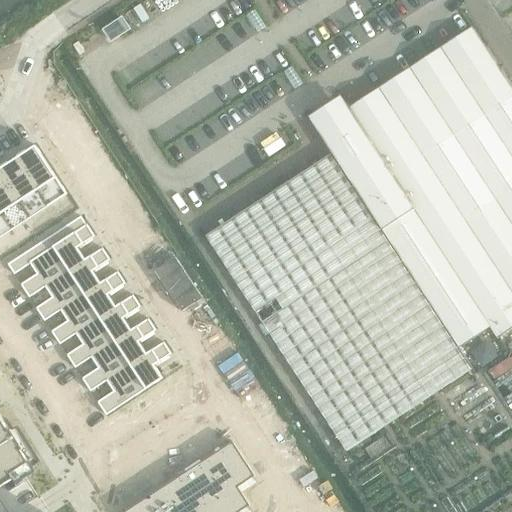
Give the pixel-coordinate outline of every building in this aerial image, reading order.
[(113,24),(103,30),(107,37),(111,43),(121,36),(131,30),(127,23),(123,17),(113,24)] [(314,166),(206,236),(207,238),(347,452),(471,371),(457,349),(474,338),(490,328),(497,339),(511,329),(511,87),(475,30),(472,32),(365,102),(351,111),(343,116),(343,115),(342,115),(342,114),(341,114),(340,113),(339,113),(338,112),(337,112),(336,112),(335,112),(334,112),(333,112),(332,112),(331,113),(330,113),(329,114),(328,114),(328,115),(327,115),(327,116),(326,117),(326,118),(325,119),(325,120),(325,121),(325,122),(325,123),(325,124),(325,125),(326,125),(326,126),(326,127),(327,127),(319,132),(332,154),(314,166)] [(36,146),(17,158),(49,207),(68,195),(36,146)] [(17,158),(0,169),(0,172),(31,219),(49,207),(17,158)] [(0,172),(0,211),(13,231),(31,219),(0,172)] [(0,211),(0,239),(13,231),(0,211)] [(81,217),(74,222),(79,231),(87,226),(87,225),(81,217)] [(74,222),(66,227),(72,236),(79,231),(74,222)] [(37,274),(21,285),(30,298),(46,288),(45,287),(86,260),(85,260),(78,248),(95,237),(87,225),(87,226),(79,231),(72,236),(64,241),(56,246),(49,251),(41,256),(34,260),(30,263),(31,264),(37,274)] [(66,227),(58,232),(64,241),(72,236),(66,227)] [(58,232),(51,237),(56,246),(64,241),(58,232)] [(51,237),(43,242),(49,251),(56,246),(51,237)] [(43,242),(36,247),(41,256),(49,251),(43,242)] [(36,247),(28,252),(34,260),(41,256),(36,247)] [(53,298),(36,308),(45,322),(61,311),(61,310),(101,284),(101,283),(93,272),(111,260),(103,248),(85,260),(86,260),(45,287),(46,288),(53,298)] [(28,252),(21,257),(27,266),(31,264),(30,263),(34,260),(28,252)] [(21,257),(15,261),(21,271),(27,266),(21,257)] [(15,261),(8,265),(15,275),(21,271),(15,261)] [(68,321),(52,332),(61,345),(77,335),(76,334),(117,307),(116,307),(109,295),(126,284),(118,272),(101,283),(101,284),(61,310),(61,311),(68,321)] [(83,345),(67,355),(76,369),(92,358),(91,357),(132,331),(131,330),(124,319),(141,307),(133,295),(116,307),(117,307),(76,334),(77,335),(83,345)] [(99,368),(82,379),(91,392),(107,382),(107,381),(147,354),(139,342),(157,331),(149,319),(131,330),(132,331),(91,357),(92,358),(99,368)] [(114,392),(98,402),(107,416),(123,405),(163,379),(155,366),(172,354),(164,342),(147,354),(107,381),(107,382),(114,392)] [(0,488),(16,478),(13,474),(17,471),(30,463),(23,451),(25,449),(13,430),(11,431),(0,414),(0,488)] [(365,449),(371,459),(390,447),(384,437),(365,449)] [(233,441),(124,511),(241,511),(251,506),(239,488),(256,477),(233,441)]
